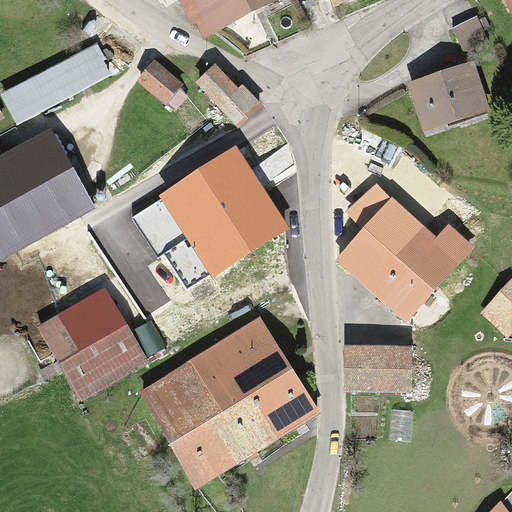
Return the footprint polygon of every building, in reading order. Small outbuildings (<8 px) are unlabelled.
[(287,1),(286,0),(178,0),(198,42),(287,1)] [(330,0),(337,15),(369,0),(330,0)] [(477,19),(455,29),(466,53),(488,42),(477,19)] [(139,50),(113,25),(98,41),(125,65),(139,50)] [(87,53),(0,93),(0,101),(12,126),(101,84),(87,53)] [(179,95),(149,68),(132,86),(162,113),(179,95)] [(470,71),(404,91),(420,142),(486,122),(470,71)] [(212,72),(192,91),(218,117),(238,98),(212,72)] [(0,166),(0,265),(87,208),(41,139),(0,166)] [(205,176),(134,219),(180,296),(281,235),(224,141),(194,158),(205,176)] [(390,207),(337,265),(400,323),(468,250),(450,234),(436,249),(390,207)] [(511,292),(482,321),(510,349),(511,346),(511,292)] [(318,417),(258,324),(192,365),(220,415),(247,398),(279,448),(318,417)] [(121,335),(56,372),(82,417),(147,379),(121,335)] [(404,355),(341,355),(341,401),(404,402),(404,355)] [(192,365),(141,397),(200,495),(279,448),(247,398),(220,415),(192,365)]
